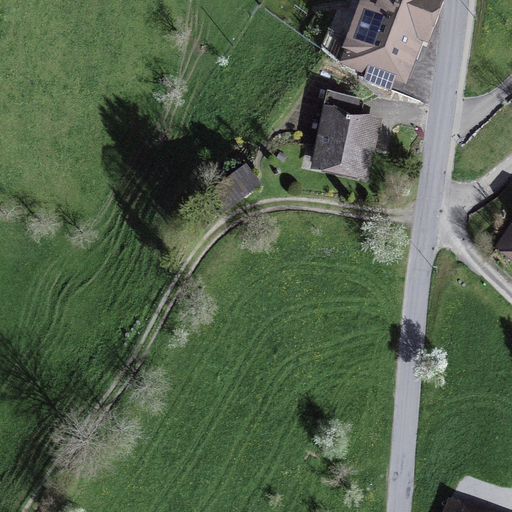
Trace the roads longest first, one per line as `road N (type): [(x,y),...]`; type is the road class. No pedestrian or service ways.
road 1 (track): [(424,219),(284,202),(251,209),(221,229),(31,511)]
road 2 (tertiary): [(453,0),(398,511)]
